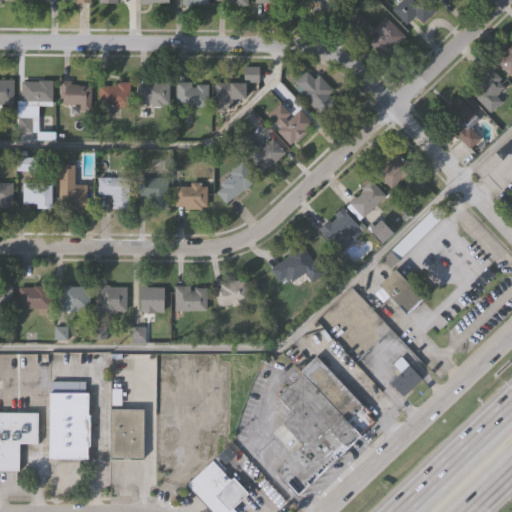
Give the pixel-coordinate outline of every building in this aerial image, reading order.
[(316,0),(341,0),(340,11),(328,10),(329,5),(323,4),(324,1),(316,0)] [(402,0),(433,0),(438,5),(423,19),(417,12),(408,21),(395,7),(402,0)] [(408,33),(386,54),(373,40),(381,32),(376,27),(390,13),(408,33)] [(511,71),(509,74),(495,59),(511,43),(511,71)] [(488,113),(471,96),(473,94),(471,91),(477,86),(476,84),(480,81),(479,79),(481,77),(480,75),(489,65),(501,78),(498,81),(503,87),(494,95),(501,102),(488,113)] [(297,92),(300,90),(292,80),(304,70),(312,79),(317,75),(330,90),(326,94),(335,103),(320,117),(297,92)] [(0,81),(14,81),(14,105),(0,105),(0,81)] [(54,81),(53,107),(39,107),(38,131),(17,131),(18,100),(22,101),(22,82),(39,83),(39,81),(54,81)] [(60,82),(71,82),(71,85),(92,85),(92,111),(79,111),(79,104),(60,104),(60,82)] [(169,83),(168,105),(162,105),(162,107),(152,107),(153,105),(137,105),(138,86),(143,86),(143,82),(169,83)] [(214,82),(245,82),(245,98),(232,98),(232,108),(224,108),(224,111),(214,111),(214,82)] [(100,86),(117,86),(117,83),(129,83),(129,109),(99,109),(100,86)] [(176,83),(191,83),(191,88),(196,88),(196,85),(208,85),(207,107),(176,106),(176,83)] [(479,118),(471,125),(474,128),(472,130),(480,139),(471,148),(441,116),(449,108),(445,105),(457,94),(479,118)] [(311,124),(305,129),(307,132),(296,142),(294,140),(289,145),(275,130),(279,126),(278,125),(277,126),(266,114),(279,103),(289,113),(285,117),(287,120),(298,110),(311,124)] [(286,152),(271,166),(269,164),(263,169),(238,142),(249,132),(262,146),(272,137),(286,152)] [(397,156),(425,185),(416,194),(403,180),(391,191),(378,177),(387,169),(385,167),(397,156)] [(256,180),(244,189),(243,188),(225,203),(215,192),(221,187),(218,183),(230,174),(228,172),(241,161),(256,180)] [(58,163),(75,163),(74,183),(86,183),(86,204),(77,204),(77,208),(66,208),(66,205),(58,205),(58,163)] [(166,169),(165,207),(148,207),(148,195),(135,195),(136,169),(166,169)] [(127,176),(126,206),(111,206),(111,192),(97,191),(97,175),(127,176)] [(371,180),(385,195),(363,216),(348,201),(354,196),(355,197),(363,189),(362,188),(371,180)] [(0,182),(13,182),(13,208),(0,208),(0,182)] [(52,182),(52,208),(37,208),(37,204),(23,204),(23,182),(52,182)] [(206,187),(206,207),(200,207),(200,209),(181,209),(181,204),(174,204),(174,184),(189,184),(189,182),(200,182),(200,187),(206,187)] [(382,257),(438,205),(446,213),(390,265),(382,257)] [(340,248),(320,227),(328,219),(330,222),(338,215),(335,212),(341,207),(361,228),(340,248)] [(383,243),(366,226),(378,214),(395,232),(383,243)] [(303,270),(288,279),(286,276),(279,280),(271,267),(291,253),(290,252),(302,244),(321,271),(310,280),(303,270)] [(421,298),(406,312),(378,284),(394,269),(421,298)] [(245,279),(248,298),(243,299),(244,302),(232,304),(232,301),(218,304),(215,286),(220,285),(220,283),(245,279)] [(63,283),(72,283),(72,285),(91,285),(91,310),(63,309),(63,283)] [(0,284),(12,284),(11,306),(0,306),(0,284)] [(52,284),(52,307),(19,307),(19,285),(34,286),(34,284),(52,284)] [(165,284),(164,309),(140,309),(141,284),(147,284),(147,286),(156,286),(156,284),(165,284)] [(101,285),(127,285),(126,310),(116,310),(116,312),(104,312),(104,310),(101,310),(101,285)] [(207,287),(207,310),(175,309),(175,285),(190,285),(190,290),(194,290),(194,286),(207,287)] [(401,395),(389,382),(399,373),(392,365),(402,356),(421,376),(401,395)] [(366,414),(372,421),(298,492),(277,470),(304,444),(284,423),(296,411),(282,397),(305,375),(302,371),(317,357),(369,411),(366,414)] [(50,457),(50,381),(85,381),(85,392),(87,392),(88,445),(87,445),(87,457),(50,457)] [(145,457),(112,457),(111,409),(145,409),(145,457)] [(0,468),(0,412),(35,412),(35,442),(19,443),(19,468),(0,468)] [(214,511),(188,484),(217,456),(226,466),(223,470),(231,478),(234,475),(251,492),(235,506),(239,510),(236,511),(214,511)]
